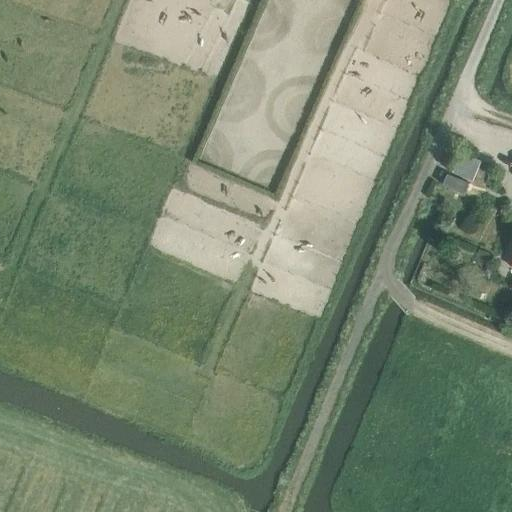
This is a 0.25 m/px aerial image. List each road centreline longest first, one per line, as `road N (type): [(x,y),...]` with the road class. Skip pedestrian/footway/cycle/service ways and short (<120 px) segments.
road 1 (track): [(284,511),(431,162)]
road 2 (unclassified): [(431,162),(500,0)]
road 3 (track): [(511,348),(413,307),(383,269)]
